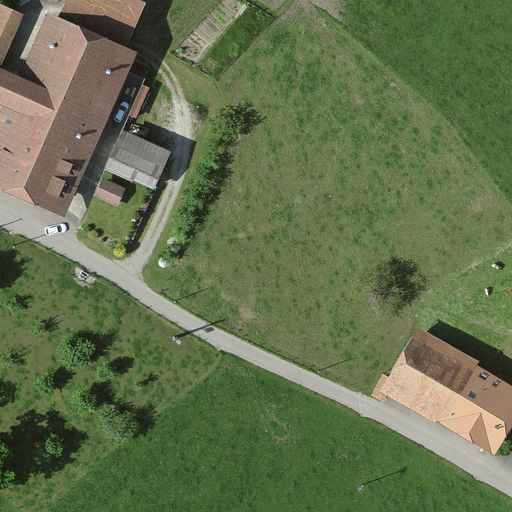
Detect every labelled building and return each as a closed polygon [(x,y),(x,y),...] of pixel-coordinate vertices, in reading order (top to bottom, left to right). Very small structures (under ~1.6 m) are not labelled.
[(20,75),(0,67),(0,188),(65,216),(134,53),(125,49),(145,1),(141,0),(64,0),(57,17),(46,13),(20,75)] [(0,60),(2,62),(21,12),(0,3),(0,60)] [(172,154),(118,134),(104,173),(157,193),(172,154)] [(123,191),(101,181),(92,200),(115,210),(123,191)] [(477,360),(415,327),(379,394),(497,458),(511,430),(511,387),(473,367),(477,360)]
